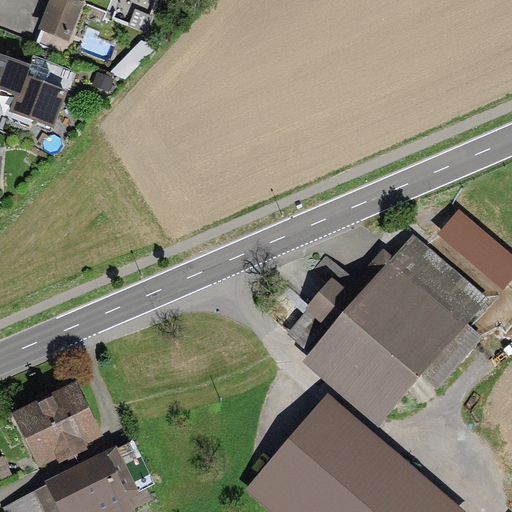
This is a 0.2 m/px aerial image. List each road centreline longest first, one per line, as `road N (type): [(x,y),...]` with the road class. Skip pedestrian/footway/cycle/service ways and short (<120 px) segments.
road 1 (secondary): [(511,139),(0,357)]
road 2 (unknown): [(108,412),(105,444),(0,498)]
